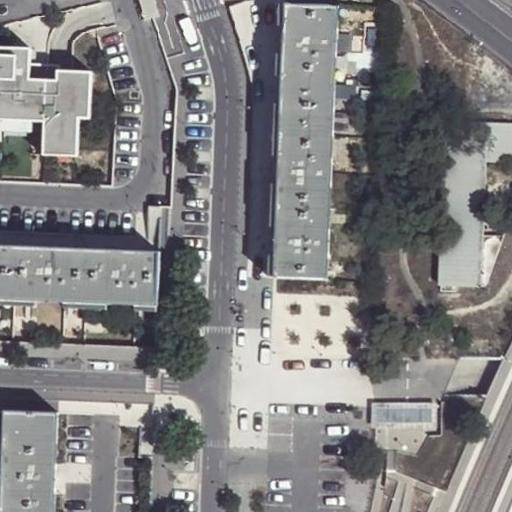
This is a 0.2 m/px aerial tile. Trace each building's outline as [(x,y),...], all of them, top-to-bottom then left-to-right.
[(282,87),(337,88),(340,8),(285,7),(282,87)] [(0,121),(41,123),(42,157),(76,158),(76,121),(89,121),(90,76),(53,74),(54,82),(27,82),(28,51),(0,50),(0,121)] [(279,168),(334,169),(337,88),(282,87),(279,168)] [(511,127),(474,125),(473,144),(488,146),(487,166),(511,165),(511,127)] [(488,146),(473,144),(445,144),(439,288),(487,291),(504,237),(485,237),(487,166),(488,146)] [(276,248),(331,249),(334,169),(279,168),(276,248)] [(0,302),(16,303),(18,248),(0,246),(0,302)] [(87,306),(89,250),(18,248),(16,303),(87,306)] [(273,328),(327,329),(331,249),(276,248),(273,328)] [(158,308),(160,253),(89,250),(87,306),(158,308)] [(394,428),(394,403),(372,403),(372,429),(382,429),(394,428)] [(438,429),(438,403),(394,403),(394,428),(438,429)] [(56,511),(61,417),(7,415),(2,511),(56,511)]
